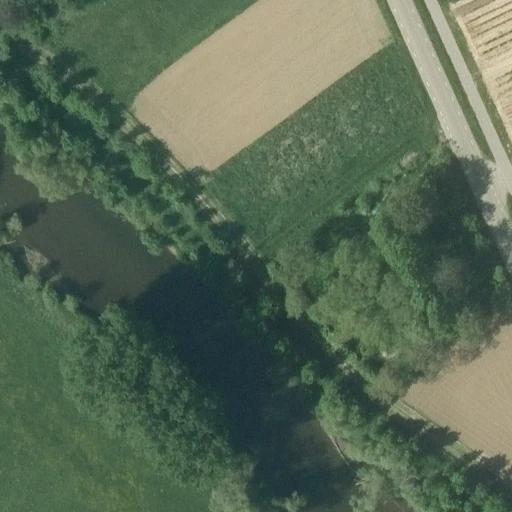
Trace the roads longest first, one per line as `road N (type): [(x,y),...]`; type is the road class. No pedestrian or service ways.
road 1 (track): [(511,489),(326,340),(191,186),(0,8)]
road 2 (tertiary): [(511,256),(397,0)]
